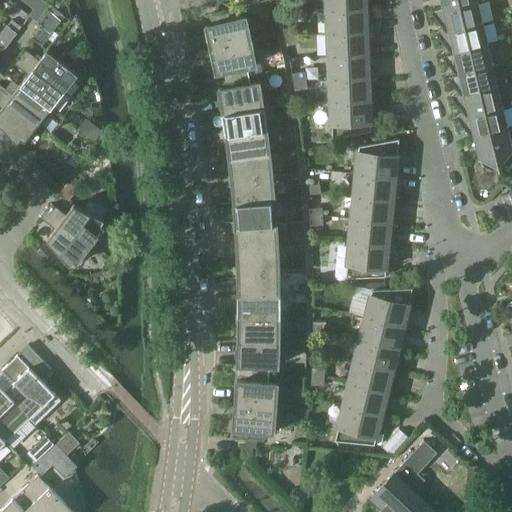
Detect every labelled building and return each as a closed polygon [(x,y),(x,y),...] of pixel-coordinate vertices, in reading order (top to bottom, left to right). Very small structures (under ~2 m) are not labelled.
[(41,0),(34,9),(41,15),(46,9),(49,5),(43,0),(41,0)] [(326,0),(327,10),(367,9),(366,0),(326,0)] [(441,0),(443,8),(444,12),(478,4),(476,0),(441,0)] [(430,12),(444,31),(445,33),(482,23),(478,4),(444,12),(443,8),(432,12),(431,11),(430,12)] [(212,49),(251,41),(246,17),(236,19),(234,8),(205,16),(207,26),(212,49)] [(46,9),(41,15),(37,21),(36,22),(42,26),(51,33),(61,20),(50,12),(46,9)] [(368,32),(367,9),(327,10),(328,33),(368,32)] [(22,27),(11,19),(7,25),(17,33),(22,27)] [(488,45),(482,23),(445,33),(444,31),(436,33),(436,32),(435,33),(449,52),(450,54),(488,45)] [(283,28),(285,38),(298,36),(296,27),(283,28)] [(368,54),(368,32),(328,33),(328,56),(368,54)] [(299,43),(298,36),(285,38),(287,45),(299,43)] [(251,41),(212,49),(216,72),(229,70),(231,78),(249,75),(247,66),(255,64),(251,41)] [(493,67),(488,45),(450,54),(449,52),(441,54),(441,53),(440,54),(454,73),(455,76),(493,67)] [(20,57),(64,91),(78,73),(47,50),(39,60),(25,49),(20,57)] [(369,77),(368,54),(328,56),(329,79),(369,77)] [(51,108),(64,91),(20,57),(15,63),(29,74),(20,84),(51,108)] [(445,75),(459,94),(460,97),(498,87),(493,67),(455,76),(454,73),(446,74),(445,75)] [(292,73),(294,82),(306,80),(305,71),(292,73)] [(223,112),(263,105),(259,82),(251,84),(249,75),(231,78),(233,86),(220,88),(223,112)] [(370,100),(369,77),(329,79),(330,102),(370,100)] [(308,88),(306,80),(294,82),(295,90),(308,88)] [(51,108),(20,84),(13,94),(0,84),(0,95),(38,125),(51,108)] [(450,96),(464,115),(465,117),(503,108),(498,87),(460,97),(459,94),(452,96),(451,95),(450,96)] [(38,125),(0,95),(0,106),(2,108),(0,110),(0,125),(17,144),(21,140),(24,143),(38,125)] [(371,131),(370,100),(330,102),(331,126),(332,138),(359,134),(370,132),(371,131)] [(264,114),(263,105),(223,112),(225,122),(226,130),(227,134),(266,129),(264,114)] [(471,138),(474,138),(474,137),(507,128),(503,108),(465,117),(464,115),(457,116),(456,116),(455,117),(471,138)] [(293,115),(281,117),(282,126),(295,124),(293,115)] [(94,141),(102,131),(97,127),(89,137),(94,141)] [(511,152),(511,147),(507,128),(474,137),(474,138),(479,159),(480,161),(481,164),(486,169),(489,170),(493,171),(497,171),(499,170),(499,167),(511,152)] [(230,157),(269,152),(266,129),(227,134),(227,140),(230,157)] [(359,146),(356,173),(396,177),(398,154),(399,138),(372,143),(363,145),(359,146)] [(270,154),(269,152),(230,157),(232,175),(232,179),(271,175),(270,154)] [(81,162),(73,156),(68,162),(76,168),(81,162)] [(396,177),(356,173),(354,196),(393,200),(396,177)] [(64,187),(71,192),(80,181),(74,175),(64,187)] [(235,202),(274,199),(271,175),(232,179),(235,202)] [(321,193),(320,184),(307,185),(308,194),(321,193)] [(354,196),(351,219),(391,223),(393,200),(354,196)] [(276,223),(274,199),(235,202),(235,206),(237,226),(276,223)] [(52,204),(47,211),(91,245),(105,227),(102,225),(104,220),(94,215),(74,204),(66,214),(52,204)] [(309,208),(310,217),(323,216),(322,207),(309,208)] [(47,239),(62,256),(70,264),(74,260),(78,263),(91,245),(47,211),(41,218),(55,229),(47,239)] [(323,224),(323,216),(310,217),(310,226),(323,224)] [(351,219),(349,241),(389,245),(391,223),(351,219)] [(238,248),(277,247),(277,233),(276,223),(237,226),(237,231),(238,248)] [(386,277),(389,245),(349,241),(347,265),(346,278),(372,277),(384,277),(386,277)] [(59,259),(44,243),(37,252),(51,267),(59,259)] [(278,271),(277,247),(238,248),(239,271),(278,271)] [(239,295),(279,294),(279,290),(278,271),(239,271),(239,276),(239,295)] [(299,285),(299,294),(307,294),(307,284),(299,285)] [(371,294),(365,316),(404,325),(413,288),(387,289),(374,289),(372,289),(371,294)] [(279,318),(279,294),(239,295),(240,312),(240,317),(279,318)] [(306,318),(306,309),(295,309),(295,318),(306,318)] [(398,348),(404,325),(365,316),(360,338),(398,348)] [(279,318),(240,317),(239,340),(279,341),(279,335),(279,318)] [(295,330),(306,330),(306,318),(295,318),(295,330)] [(313,330),(326,330),(326,322),(313,321),(313,330)] [(326,339),(326,330),(313,330),(312,338),(326,339)] [(360,338),(354,360),(393,370),(398,348),(360,338)] [(251,364),(251,373),(269,374),(269,365),(278,365),(279,341),(239,340),(238,364),(251,364)] [(51,369),(28,344),(2,369),(13,382),(4,391),(30,418),(35,424),(61,399),(41,379),(51,369)] [(388,392),(393,370),(354,360),(349,382),(388,392)] [(312,367),(311,376),(324,376),(325,368),(312,367)] [(236,404),(275,407),(277,383),(268,383),(269,374),(251,373),(250,382),(237,381),(236,404)] [(324,385),(324,376),(311,376),(311,385),(324,385)] [(349,382),(344,405),(382,414),(388,392),(349,382)] [(0,435),(6,441),(30,418),(4,391),(0,386),(0,435)] [(275,407),(236,404),(234,428),(233,438),(246,438),(264,440),(265,431),(273,431),(275,407)] [(375,445),(382,414),(344,405),(335,441),(375,445)] [(80,442),(69,431),(57,443),(67,454),(80,442)] [(394,472),(393,473),(372,496),(386,509),(388,511),(435,511),(413,491),(425,480),(418,473),(437,452),(424,440),(394,472)] [(41,475),(53,464),(65,452),(56,443),(32,466),(41,475)] [(40,457),(32,448),(27,452),(36,461),(40,457)] [(25,510),(26,511),(73,511),(37,474),(22,490),(33,501),(25,510)] [(64,484),(55,476),(48,482),(56,491),(64,484)] [(13,498),(0,510),(0,511),(26,511),(25,510),(13,498)]
